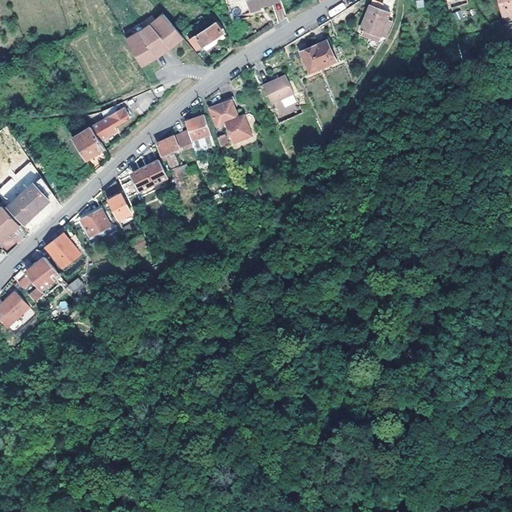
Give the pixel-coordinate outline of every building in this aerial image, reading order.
[(226,0),(232,16),(244,12),(240,2),(244,0),(226,0)] [(280,0),(245,0),(251,14),(281,2),(280,0)] [(361,31),(382,39),(388,23),(396,0),(383,0),(380,9),(371,5),(361,31)] [(511,12),(511,0),(498,0),(500,15),(510,14),(510,13),(511,12)] [(135,36),(127,41),(142,69),(156,59),(154,56),(161,50),(167,46),(170,49),(184,39),(164,15),(156,21),(152,15),(130,30),(135,36)] [(394,25),(388,23),(382,39),(385,40),(394,25)] [(223,35),(217,24),(192,40),(198,51),(223,35)] [(223,35),(198,51),(200,54),(225,38),(223,35)] [(198,51),(192,40),(187,43),(195,53),(198,51)] [(310,74),(336,62),(327,41),(301,53),(310,74)] [(274,80),(283,100),(292,95),(283,76),(274,80)] [(283,100),(274,80),(262,86),(271,105),(283,100)] [(226,125),(233,145),(252,139),(244,118),(238,120),(232,102),(211,110),(217,129),(226,125)] [(107,120),(93,128),(101,142),(118,132),(115,127),(132,117),(123,104),(112,108),(103,112),(107,120)] [(210,135),(203,117),(187,123),(189,130),(193,142),(210,135)] [(93,128),(74,141),(86,160),(87,162),(106,150),(104,147),(103,145),(101,142),(93,128)] [(193,142),(189,130),(163,143),(158,145),(164,156),(193,142)] [(225,139),(218,141),(223,156),(226,155),(225,152),(229,151),(225,139)] [(177,156),(168,159),(169,163),(175,182),(184,179),(177,156)] [(140,192),(168,180),(161,162),(133,174),(136,182),(140,192)] [(187,190),(184,179),(175,182),(171,183),(176,195),(187,190)] [(131,213),(116,182),(108,189),(104,193),(117,220),(131,213)] [(42,209),(51,202),(36,185),(17,200),(19,203),(13,209),(25,224),(42,209)] [(259,204),(257,199),(262,196),(258,187),(242,196),(250,209),(259,204)] [(233,189),(212,199),(216,209),(233,202),(235,194),(233,189)] [(0,237),(10,229),(18,222),(4,204),(0,207),(0,237)] [(88,218),(82,221),(91,237),(110,227),(101,211),(88,218)] [(123,233),(137,226),(134,221),(120,227),(122,230),(123,233)] [(81,255),(64,235),(47,248),(64,268),(81,255)] [(135,252),(146,247),(141,236),(130,242),(135,252)] [(61,278),(46,259),(27,273),(39,290),(30,298),(36,305),(45,297),(42,293),(61,278)] [(78,281),(69,288),(73,294),(83,286),(78,281)] [(30,310),(16,293),(0,307),(0,322),(7,330),(30,310)]
